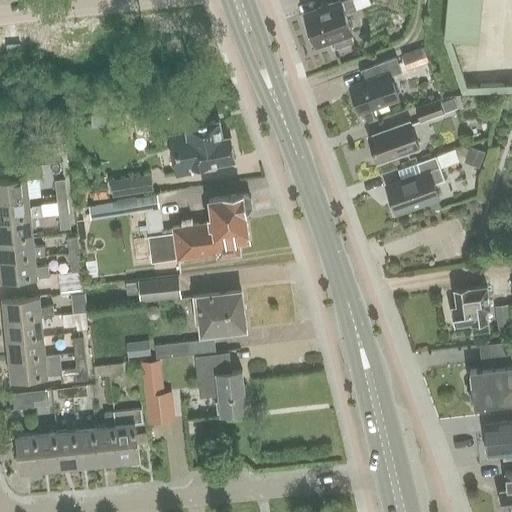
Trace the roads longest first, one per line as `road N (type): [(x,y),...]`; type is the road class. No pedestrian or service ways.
road 1 (residential): [(63,511),(383,477)]
road 2 (secondary): [(403,472),(351,295),(308,190)]
road 3 (secondary): [(308,190),(383,477)]
road 4 (secondary): [(308,190),(238,0)]
road 5 (unclassified): [(0,19),(179,0)]
